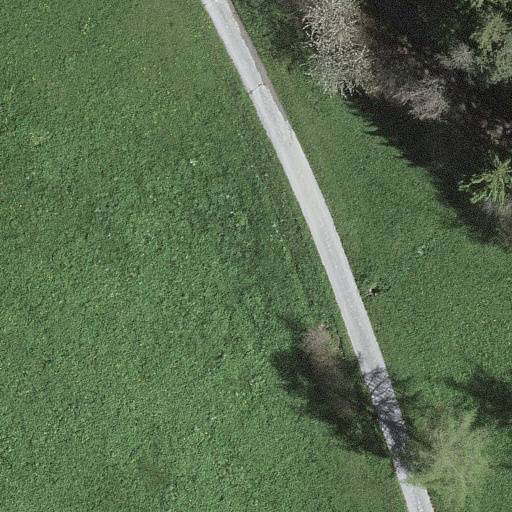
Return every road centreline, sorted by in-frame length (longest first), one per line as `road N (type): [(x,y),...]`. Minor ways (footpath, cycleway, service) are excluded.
road 1 (unclassified): [(418,511),(401,449),(184,0)]
road 2 (track): [(511,97),(400,0)]
